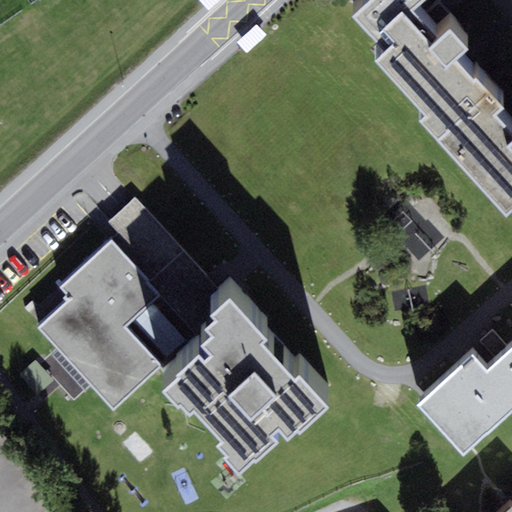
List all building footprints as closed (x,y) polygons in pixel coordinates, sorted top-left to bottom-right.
[(219,0),(199,0),(209,10),(219,0)] [(350,0),(371,23),(382,14),(391,28),(372,44),(424,100),(417,105),(505,205),(511,198),(511,118),(495,100),(502,92),(455,43),(465,31),(446,12),(434,20),(422,7),(416,0),(350,0)] [(267,34),(258,24),(238,43),(246,53),(267,34)] [(108,220),(117,230),(111,236),(160,291),(194,330),(198,326),(205,333),(209,328),(201,318),(210,309),(204,302),(214,293),(210,288),(216,283),(135,194),(108,220)] [(162,363),(163,362),(126,322),(160,291),(111,236),(60,283),(69,293),(37,322),(114,407),(162,363)] [(163,362),(162,363),(179,382),(181,380),(189,390),(194,386),(220,414),(216,418),(225,428),(222,430),(239,449),(254,434),(256,435),(279,415),(273,408),(278,404),(288,413),(297,405),(300,408),(329,380),(299,347),(295,351),(263,317),(268,312),(230,270),(216,283),(210,288),(214,293),(204,302),(210,309),(201,318),(209,328),(205,333),(198,326),(194,330),(186,338),(175,348),(177,350),(168,357),(163,362)] [(154,303),(135,321),(168,357),(177,350),(175,348),(186,338),(154,303)] [(472,343),(417,394),(464,444),(511,400),(511,336),(487,359),(472,343)] [(511,511),(511,498),(496,511),(511,511)]
